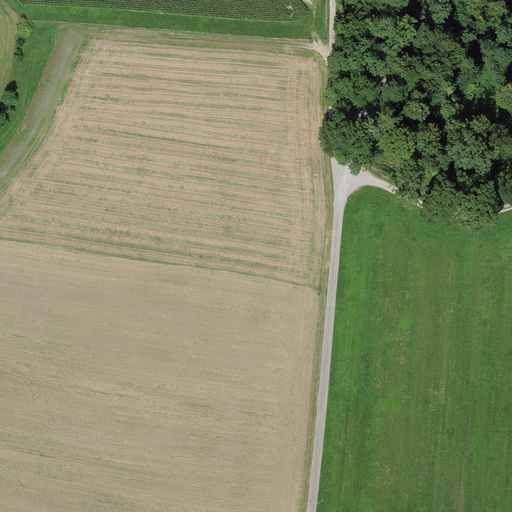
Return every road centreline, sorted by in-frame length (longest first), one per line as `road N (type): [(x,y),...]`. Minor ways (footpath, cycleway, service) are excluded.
road 1 (track): [(310,511),(338,176)]
road 2 (track): [(338,176),(442,0)]
road 3 (track): [(338,176),(375,179),(461,215),(511,207)]
road 4 (track): [(338,176),(327,0)]
